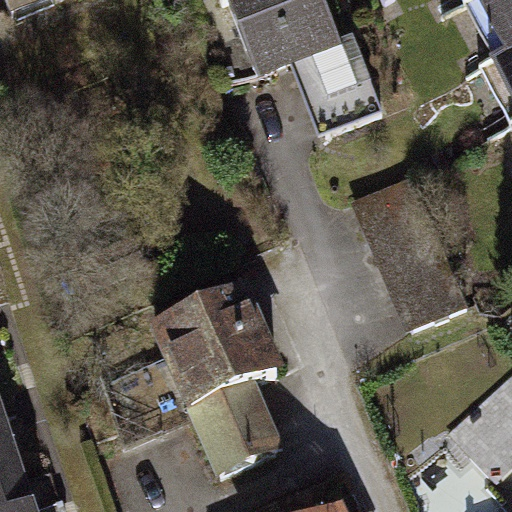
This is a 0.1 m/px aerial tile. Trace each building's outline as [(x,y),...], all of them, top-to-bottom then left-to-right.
[(1,0),(12,33),(116,0),(1,0)] [(324,0),(230,0),(265,88),(347,56),(324,0)] [(511,0),(483,0),(511,57),(511,64),(503,69),(511,86),(511,0)] [(172,361),(121,383),(149,447),(195,427),(222,489),(284,462),(254,394),(292,377),(253,289),(159,330),(172,361)] [(37,511),(0,393),(0,511),(37,511)]
